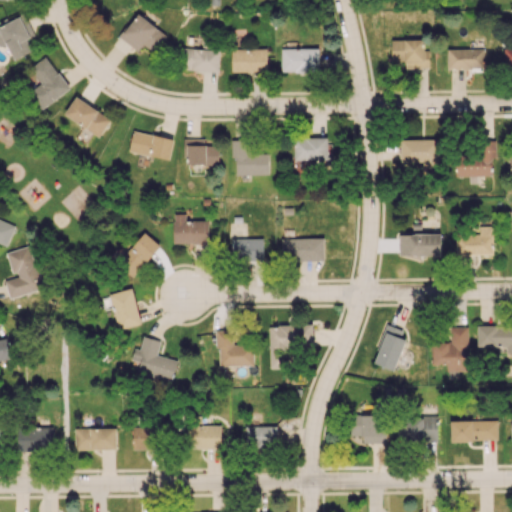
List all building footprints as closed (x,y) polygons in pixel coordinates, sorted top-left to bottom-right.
[(167,36),(138,13),(120,36),(138,51),(144,44),(154,52),(167,36)] [(0,44),(5,42),(13,60),(32,51),(26,39),(34,36),(25,14),(0,25),(0,44)] [(428,67),(428,50),(423,50),(423,39),(391,39),(391,61),(405,61),(405,67),(428,67)] [(511,67),(511,46),(503,47),(504,68),(511,67)] [(219,49),(179,48),(178,70),(219,71),(219,49)] [(267,48),(231,49),(231,72),(267,71),(267,48)] [(281,48),(281,72),(318,73),(318,48),(281,48)] [(447,69),(483,68),(483,48),(447,49),(447,69)] [(29,66),(40,85),(29,91),(39,108),(69,91),(48,55),(29,66)] [(63,114),(98,137),(110,119),(75,96),(63,114)] [(169,159),(173,139),(132,131),(128,152),(169,159)] [(328,160),(327,137),(293,138),(294,160),(328,160)] [(219,145),(204,145),(204,139),(185,138),(185,164),(218,165),(219,145)] [(437,139),(400,139),(400,162),(422,162),(422,171),(438,170),(437,139)] [(268,153),(250,153),(250,140),(231,140),(231,157),(235,157),(236,174),(268,174),(268,153)] [(494,175),(492,140),(477,141),(478,151),(455,152),(456,177),(494,175)] [(15,224),(0,218),(0,243),(6,246),(15,224)] [(207,220),(172,221),(173,244),(208,243),(207,220)] [(455,236),(456,255),(492,254),(491,226),(476,226),(476,236),(455,236)] [(161,246),(145,230),(116,260),(133,276),(161,246)] [(440,233),(399,234),(399,256),(440,255),(440,233)] [(323,237),(281,238),(282,260),(324,259),(323,237)] [(262,238),(231,238),(231,259),(263,259),(262,238)] [(9,298),(42,288),(30,245),(7,251),(14,277),(4,280),(9,298)] [(108,294),(118,329),(141,323),(131,287),(108,294)] [(269,368),(286,368),(286,346),(313,346),(313,324),(269,324),(269,368)] [(403,330),(387,324),(372,362),(394,370),(406,339),(400,337),(403,330)] [(477,347),(505,346),(505,353),(511,352),(511,325),(476,326),(477,347)] [(450,343),(431,343),(432,364),(446,363),(446,371),(468,371),(467,327),(450,328),(450,343)] [(218,366),(253,365),(253,344),(232,345),(231,329),(217,330),(218,366)] [(160,340),(142,336),(134,370),(173,379),(178,360),(157,355),(160,340)] [(0,362),(10,361),(6,338),(0,338),(0,362)] [(349,435),(363,435),(363,442),(384,443),(384,415),(349,414),(349,435)] [(437,416),(398,416),(398,435),(422,435),(422,440),(437,441),(437,416)] [(450,420),(450,441),(497,440),(497,419),(450,420)] [(220,426),(186,425),(186,448),(220,449),(220,426)] [(277,425),(244,426),(245,448),(277,447),(277,425)] [(17,450),(53,448),(52,426),(16,428),(17,450)] [(132,449),(156,448),(156,426),(132,427),(132,449)] [(116,427),(77,428),(77,450),(116,449),(116,427)]
